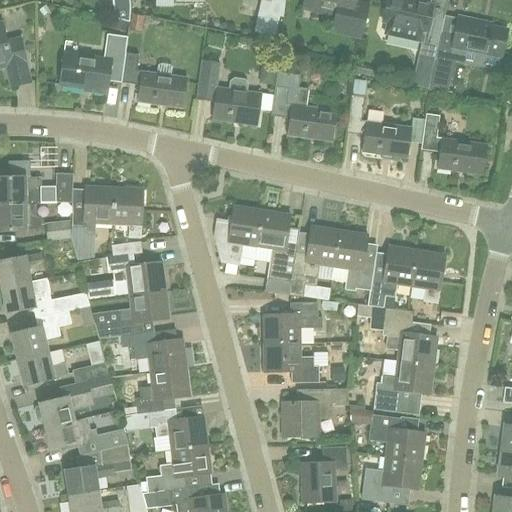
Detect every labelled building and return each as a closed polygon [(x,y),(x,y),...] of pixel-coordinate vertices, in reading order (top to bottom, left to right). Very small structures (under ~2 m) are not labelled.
[(112,0),(115,19),(128,22),(129,6),(128,0),(112,0)] [(260,0),(258,13),(284,19),(286,0),(260,0)] [(305,0),(304,9),(334,17),(331,34),(361,39),(369,5),(354,1),(354,0),(305,0)] [(436,48),(442,19),(430,16),(432,7),(403,0),(388,0),(383,24),(385,24),(383,36),(420,45),(418,58),(434,61),(436,48)] [(461,51),(476,54),(501,59),(507,31),(477,25),(478,21),(459,17),(458,20),(454,38),(441,35),(436,58),(430,87),(448,91),(455,62),(459,63),(461,51)] [(15,83),(30,79),(20,39),(7,42),(3,25),(0,25),(0,68),(11,66),(15,83)] [(123,65),(125,55),(127,39),(108,36),(104,61),(63,56),(59,86),(84,89),(84,93),(106,96),(111,63),(123,65)] [(157,66),(156,75),(137,72),(139,57),(125,55),(123,65),(121,84),(139,87),(137,104),(182,110),(187,79),(171,77),(172,69),(169,65),(161,64),(157,66)] [(229,91),(217,89),(220,62),(201,60),(200,72),(196,100),(214,103),(212,120),(257,127),(262,95),(246,93),(247,85),(244,81),(234,79),(230,82),(229,91)] [(356,87),(357,71),(342,70),(340,86),(356,87)] [(308,90),(299,88),(300,77),(277,73),(271,117),(290,119),(287,137),(332,144),(337,112),(305,108),(308,90)] [(411,129),(360,122),(363,98),(350,97),(345,134),(364,136),(361,154),(407,160),(411,129)] [(436,139),(439,117),(425,115),(420,151),(438,154),(436,171),(482,177),(487,146),(436,139)] [(73,205),(74,190),(73,190),(73,176),(56,175),(55,187),(41,187),(40,178),(25,178),(25,177),(0,177),(0,205),(36,205),(41,205),(41,202),(55,202),(55,203),(71,204),(73,205)] [(73,209),(71,239),(71,240),(77,261),(94,258),(88,238),(95,238),(96,225),(112,226),(114,189),(86,187),(86,190),(85,210),(73,209)] [(114,189),(112,226),(130,227),(129,239),(141,239),(143,190),(114,189)] [(41,218),(36,218),(36,205),(0,205),(0,232),(25,232),(25,230),(41,230),(41,218)] [(240,245),(256,247),(262,212),(234,207),(232,222),(219,220),(216,243),(222,264),(237,266),(240,245)] [(291,216),(262,212),(256,247),(272,250),(270,264),(267,280),(291,284),(296,253),(297,245),(287,244),(289,229),(291,216)] [(46,242),(71,239),(69,222),(44,224),(46,242)] [(302,254),(296,253),(291,284),(289,296),(302,298),(305,286),(316,287),(319,265),(334,267),(339,232),(311,227),(307,255),(302,254)] [(334,267),(348,269),(345,291),(356,293),(356,290),(371,292),(374,272),(375,264),(369,263),(363,262),(367,236),(339,232),(334,267)] [(113,257),(133,255),(142,254),(140,243),(112,246),(113,257)] [(397,285),(411,287),(417,252),(388,247),(383,274),(379,273),(374,272),(371,292),(369,300),(367,307),(383,309),(384,302),(385,297),(395,299),(397,285)] [(417,252),(411,287),(426,289),(423,303),(438,306),(446,256),(417,252)] [(30,283),(30,282),(27,270),(44,266),(41,255),(25,258),(25,257),(0,262),(0,285),(1,289),(30,283)] [(130,297),(165,292),(161,262),(135,265),(133,255),(113,257),(106,258),(108,274),(114,273),(115,283),(128,281),(130,297)] [(86,294),(51,302),(46,279),(30,282),(30,283),(1,289),(6,315),(35,309),(37,319),(67,312),(79,309),(89,307),(86,294)] [(291,284),(267,280),(265,292),(289,296),(291,284)] [(122,337),(127,337),(143,335),(141,323),(169,319),(165,292),(130,297),(131,309),(91,315),(98,339),(120,336),(121,336),(122,337)] [(313,329),(321,329),(321,319),(318,319),(318,304),(290,304),(290,310),(290,316),(263,316),(263,344),(299,343),(313,343),(313,329)] [(412,329),(412,324),(384,320),(386,309),(383,309),(367,307),(357,306),(356,317),(378,320),(377,331),(382,332),(381,337),(386,337),(385,346),(397,348),(395,362),(398,362),(434,366),(437,338),(411,334),(412,329)] [(393,310),(386,309),(384,320),(412,324),(414,313),(393,310)] [(70,325),(67,312),(37,319),(39,328),(12,334),(18,361),(48,354),(45,341),(59,338),(57,328),(70,325)] [(153,333),(143,335),(127,337),(122,337),(121,336),(120,336),(122,348),(128,348),(128,353),(133,352),(134,361),(148,359),(150,374),(186,369),(182,341),(155,345),(153,333)] [(299,343),(263,344),(264,373),(291,373),(291,379),(291,384),(319,384),(318,367),(313,367),(313,358),(299,358),(299,343)] [(66,364),(51,367),(48,354),(18,361),(24,387),(54,380),(53,379),(69,375),(66,364)] [(434,366),(398,362),(395,362),(393,376),(381,374),(380,384),(375,383),(372,411),(401,415),(403,403),(404,391),(430,395),(434,366)] [(109,375),(107,367),(106,368),(105,364),(71,372),(74,385),(58,389),(109,377),(109,376),(108,376),(108,375),(109,375)] [(137,415),(148,414),(163,411),(162,401),(190,397),(186,369),(150,374),(152,388),(139,390),(140,400),(135,400),(137,415)] [(58,389),(61,398),(39,404),(40,407),(35,408),(34,411),(36,421),(39,423),(43,422),(45,429),(75,422),(72,410),(89,405),(88,401),(113,394),(109,377),(58,389)] [(316,420),(330,419),(330,406),(349,406),(349,390),(305,391),(305,397),(305,403),(282,403),(283,438),(317,438),(316,420)] [(171,452),(206,447),(203,418),(176,421),(175,410),(163,411),(148,414),(150,429),(154,429),(156,438),(169,436),(171,452)] [(385,444),(384,458),(421,462),(424,434),(398,431),(399,425),(400,420),(372,417),(370,428),(369,428),(368,441),(385,444)] [(75,422),(45,429),(51,454),(77,448),(79,457),(99,452),(126,446),(124,435),(123,429),(97,436),(95,430),(90,431),(87,419),(75,422)] [(64,471),(68,497),(98,492),(96,478),(114,476),(113,466),(130,463),(126,446),(99,452),(101,466),(95,467),(94,466),(64,471)] [(170,491),(185,489),(183,478),(210,475),(206,447),(171,452),(173,466),(160,467),(161,477),(146,479),(148,494),(170,491)] [(303,503),(334,502),(333,471),(347,470),(346,448),(323,449),(323,455),(323,465),(302,465),(303,503)] [(511,451),(504,451),(500,477),(511,478),(511,451)] [(364,469),(361,500),(389,503),(390,496),(391,488),(417,491),(421,462),(384,458),(382,471),(364,469)] [(125,475),(100,482),(106,502),(132,495),(125,475)] [(196,487),(185,489),(170,491),(148,494),(143,495),(147,509),(156,508),(156,509),(177,506),(177,511),(225,511),(224,495),(197,498),(196,487)] [(98,492),(68,497),(70,511),(119,511),(118,501),(100,504),(98,492)] [(511,511),(511,498),(498,497),(496,511),(511,511)]
